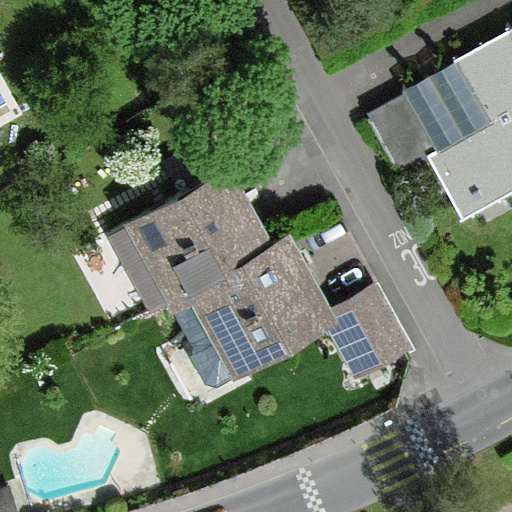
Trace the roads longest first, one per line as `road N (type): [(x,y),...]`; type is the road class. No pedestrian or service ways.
road 1 (residential): [(494,403),(272,0)]
road 2 (tertiary): [(265,511),(494,403)]
